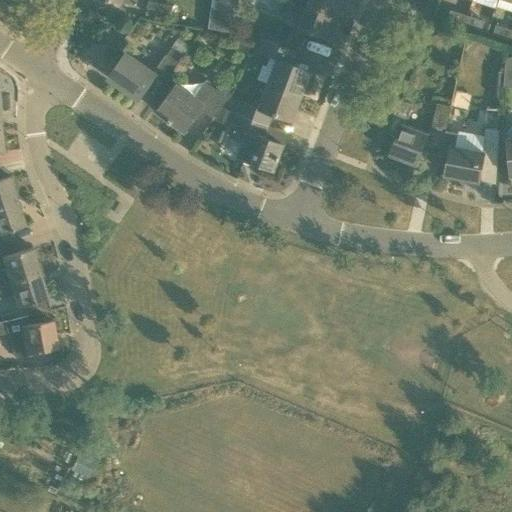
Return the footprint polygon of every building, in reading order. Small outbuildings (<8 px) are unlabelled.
[(148,0),(146,15),(170,19),(173,4),(148,0)] [(215,0),(214,11),(234,14),(236,14),(238,0),(215,0)] [(333,13),(338,0),(309,0),(308,4),(333,13)] [(324,37),(333,13),(308,4),(303,17),(289,12),(285,22),(324,37)] [(451,10),(447,20),(464,25),(468,16),(451,10)] [(468,16),(464,25),(482,31),(485,21),(468,16)] [(511,30),(496,25),(493,34),(510,40),(511,34),(511,30)] [(301,96),(301,95),(311,71),(292,64),(297,51),(265,40),(260,52),(278,59),(269,84),(301,96)] [(157,69),(169,77),(183,56),(172,48),(157,69)] [(126,53),(109,78),(139,99),(156,74),(126,53)] [(511,86),(511,57),(506,57),(503,86),(511,86)] [(214,118),(228,98),(205,81),(195,96),(177,84),(157,112),(168,120),(171,123),(171,122),(185,131),(201,109),(214,118)] [(292,120),(301,96),(269,84),(260,108),(242,101),(237,114),(269,126),(274,113),(292,120)] [(438,103),(432,129),(430,128),(429,133),(404,124),(412,104),(400,99),(387,133),(396,136),(389,154),(417,165),(419,159),(425,161),(429,152),(440,156),(446,131),(451,106),(438,103)] [(221,108),(216,121),(228,126),(233,113),(221,108)] [(265,137),(269,126),(237,114),(228,137),(243,143),(238,156),(274,169),(283,144),(265,137)] [(458,133),(446,131),(440,156),(449,158),(445,175),(479,181),(482,162),(498,163),(500,129),(485,128),(484,152),(455,146),(458,133)] [(0,177),(0,205),(17,200),(9,175),(0,177)] [(0,232),(25,224),(17,200),(0,205),(0,232)] [(0,269),(0,284),(40,272),(32,247),(2,256),(5,268),(0,269)] [(40,272),(0,284),(0,297),(13,294),(17,306),(47,297),(40,272)] [(9,320),(7,321),(9,333),(13,355),(57,346),(52,320),(21,326),(20,318),(9,320)] [(79,444),(70,469),(90,477),(99,452),(79,444)]
